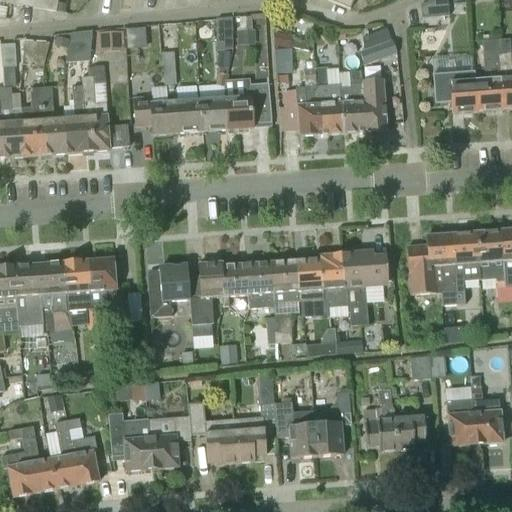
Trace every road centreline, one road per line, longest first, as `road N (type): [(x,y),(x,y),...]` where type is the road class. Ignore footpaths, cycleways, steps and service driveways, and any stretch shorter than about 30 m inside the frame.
road 1 (residential): [(511,177),(0,216)]
road 2 (unknown): [(0,29),(207,0)]
road 3 (residential): [(332,511),(511,502)]
